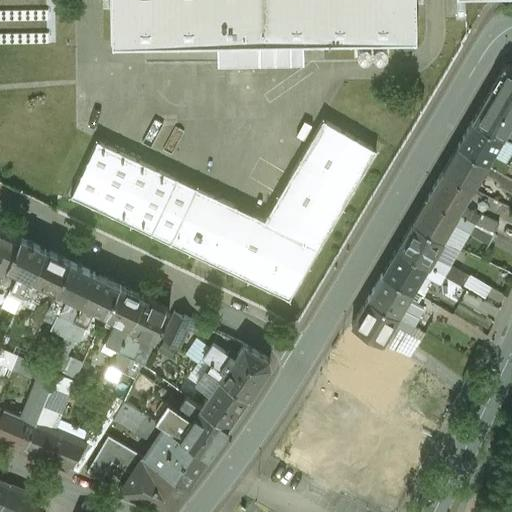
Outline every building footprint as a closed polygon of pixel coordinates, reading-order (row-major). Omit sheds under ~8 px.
[(111,0),(112,43),(416,39),(415,0),(111,0)] [(466,0),(455,0),(456,19),(466,19),(466,0)] [(511,66),(504,67),(473,120),(497,134),(500,129),(495,126),(498,120),(509,127),(511,122),(511,66)] [(257,215),(98,140),(97,140),(71,195),(72,195),(71,196),(289,299),(289,298),(290,298),(376,151),(376,150),(324,119),(323,120),(267,215),(267,216),(265,219),(257,216),(257,215)] [(497,134),(473,120),(457,147),(487,164),(492,155),(502,138),(497,134)] [(487,164),(457,147),(441,173),(472,190),(482,173),(487,164)] [(509,165),(492,155),(487,164),(505,174),(509,165)] [(505,174),(487,164),(482,173),(497,181),(500,183),(505,174)] [(472,190),(441,173),(427,198),(457,215),(462,207),(472,190)] [(511,177),(505,174),(500,183),(497,181),(494,185),(511,193),(511,177)] [(457,215),(427,198),(411,224),(443,240),(451,225),(457,215)] [(479,216),(462,207),(457,215),(474,225),(479,216)] [(474,225),(457,215),(451,225),(469,235),(474,225)] [(443,240),(411,224),(396,249),(427,267),(432,258),(443,240)] [(0,256),(9,238),(0,233),(0,256)] [(9,238),(0,256),(0,268),(5,272),(8,267),(19,243),(9,238)] [(46,249),(21,238),(19,243),(8,267),(20,273),(33,279),(46,249)] [(71,261),(46,249),(33,279),(45,284),(57,290),(71,261)] [(427,267),(396,249),(381,276),(412,293),(422,275),(427,267)] [(449,268),(432,258),(427,267),(444,276),(449,268)] [(96,273),(71,261),(57,290),(69,296),(82,302),(96,273)] [(454,263),(449,272),(465,281),(470,272),(454,263)] [(444,276),(427,267),(422,275),(439,285),(444,276)] [(33,279),(20,273),(9,296),(11,297),(21,302),(33,279)] [(120,285),(96,273),(82,302),(95,308),(106,314),(120,285)] [(466,285),(486,296),(493,284),(472,273),(466,285)] [(412,293),(381,276),(366,300),(398,317),(403,308),(412,293)] [(33,279),(21,302),(26,304),(25,305),(32,309),(45,284),(33,279)] [(144,296),(120,285),(106,314),(117,319),(130,325),(144,296)] [(82,302),(69,296),(60,313),(73,319),(82,302)] [(169,308),(144,296),(130,325),(155,337),(169,308)] [(21,302),(11,297),(6,308),(16,313),(21,302)] [(398,317),(366,300),(351,326),(383,343),(392,328),(393,326),(398,317)] [(82,302),(73,319),(86,325),(95,308),(82,302)] [(420,317),(403,308),(398,317),(415,326),(420,317)] [(191,318),(174,310),(160,337),(177,348),(191,318)] [(415,326),(398,317),(393,326),(410,335),(415,326)] [(130,325),(117,319),(106,342),(119,348),(130,325)] [(155,337),(130,325),(119,348),(134,356),(134,357),(144,361),(155,337)] [(383,343),(351,326),(326,368),(349,378),(354,369),(363,372),(368,370),(373,360),(382,344),(383,343)] [(243,343),(218,332),(212,341),(229,353),(234,356),(243,343)] [(229,353),(212,341),(202,356),(219,367),(229,353)] [(234,356),(229,353),(219,367),(224,370),(219,376),(249,396),(270,366),(269,360),(243,343),(234,356)] [(405,355),(382,344),(373,360),(393,371),(405,355)] [(19,355),(1,347),(0,350),(0,363),(13,369),(19,355)] [(134,356),(119,348),(111,365),(124,371),(128,361),(133,359),(134,357),(134,356)] [(77,372),(83,361),(69,353),(63,363),(77,372)] [(57,372),(43,366),(22,413),(23,413),(21,416),(21,417),(35,423),(48,392),(57,372)] [(219,376),(208,369),(197,383),(209,392),(219,376)] [(57,372),(48,392),(63,399),(71,378),(57,372)] [(319,375),(296,418),(412,479),(435,436),(319,375)] [(249,396),(219,376),(209,392),(200,404),(229,425),(249,396)] [(63,399),(48,392),(35,423),(50,429),(63,399)] [(177,407),(168,401),(155,419),(164,425),(165,425),(178,435),(200,404),(186,395),(177,407)] [(155,419),(124,401),(113,419),(153,441),(164,425),(155,419)] [(229,425),(200,404),(178,435),(208,455),(229,425)] [(21,416),(4,409),(0,419),(0,439),(24,449),(35,423),(21,417),(21,416)] [(50,429),(35,423),(24,449),(68,468),(86,443),(85,444),(50,429)] [(165,425),(164,425),(153,441),(152,442),(159,446),(151,459),(144,454),(143,455),(187,485),(208,455),(178,435),(165,425)] [(143,455),(108,436),(88,471),(103,479),(112,462),(124,468),(121,474),(127,478),(143,455)] [(187,485),(143,455),(127,478),(119,489),(162,507),(174,504),(187,485)] [(0,511),(11,487),(0,482),(0,511)] [(36,511),(42,500),(11,487),(0,511),(36,511)]
